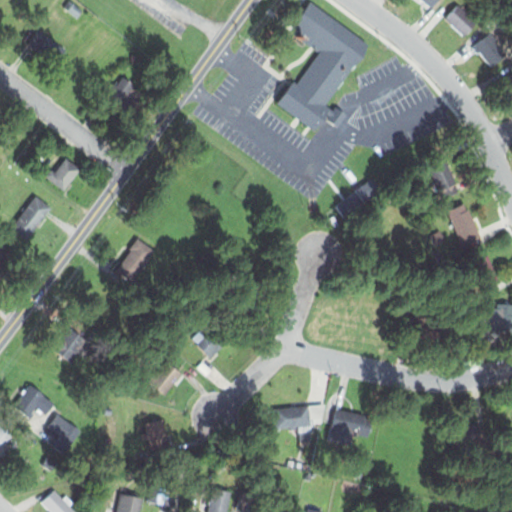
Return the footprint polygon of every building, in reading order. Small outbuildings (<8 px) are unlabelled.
[(276,103),(293,80),(297,84),(320,52),(286,27),(305,0),(312,0),(371,43),(326,105),(332,109),(335,105),(348,113),(337,128),(324,119),(315,131),(276,103)] [(68,9),(70,2),(80,6),(77,13),(68,9)] [(444,19),(458,2),(478,19),(464,36),(444,19)] [(27,45),(38,29),(65,47),(54,63),(27,45)] [(471,46),(490,31),(508,54),(488,69),(471,46)] [(511,93),(511,66),(500,66),(500,93),(511,93)] [(106,101),(124,79),(141,94),(124,115),(106,101)] [(424,164),(448,154),(463,186),(439,197),(424,164)] [(44,175),(50,167),(54,170),(66,156),(80,167),(62,189),(44,175)] [(334,205),(350,224),(384,194),(368,176),(334,205)] [(9,226),(35,195),(49,207),(24,238),(9,226)] [(444,208),(463,200),(479,236),(461,245),(444,208)] [(429,235),(438,230),(444,240),(434,245),(429,235)] [(114,269),(136,236),(156,249),(134,282),(114,269)] [(0,243),(10,251),(0,263),(0,243)] [(465,265),(485,255),(497,280),(478,290),(465,265)] [(476,306),(495,308),(495,301),(511,301),(511,317),(511,332),(475,330),(476,306)] [(53,349),(78,318),(97,334),(73,365),(53,349)] [(191,336),(209,356),(235,331),(223,318),(206,334),(199,328),(191,336)] [(163,358),(181,373),(164,393),(146,378),(163,358)] [(13,406),(30,384),(53,403),(44,415),(34,407),(27,417),(13,406)] [(272,408),(275,426),(294,425),(298,442),(311,440),(308,430),(315,422),(321,421),(324,401),(272,408)] [(334,408),(327,442),(351,448),(353,437),(367,441),(373,416),(334,408)] [(46,427),(55,413),(76,427),(66,440),(46,427)] [(144,423),(162,419),(165,435),(170,435),(174,451),(152,456),(147,437),(141,439),(139,433),(146,430),(144,423)] [(0,422),(20,437),(0,464),(0,422)] [(458,422),(481,424),(479,456),(456,454),(458,422)] [(49,511),(38,501),(51,487),(61,497),(65,494),(72,501),(67,506),(73,511),(49,511)] [(204,511),(225,511),(230,491),(210,487),(204,511)] [(111,511),(116,491),(140,497),(136,511),(111,511)] [(242,511),(264,511),(267,499),(247,495),(242,511)]
